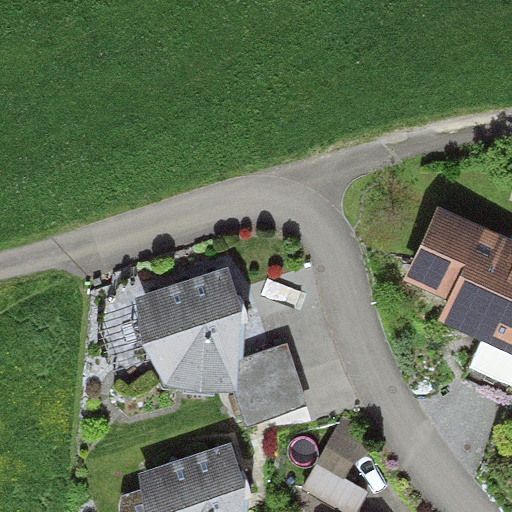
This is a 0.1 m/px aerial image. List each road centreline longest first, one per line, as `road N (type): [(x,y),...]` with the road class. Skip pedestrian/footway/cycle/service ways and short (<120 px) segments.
road 1 (residential): [(0,252),(296,178),(407,430),(486,511)]
road 2 (track): [(296,178),(369,152),(511,127)]
